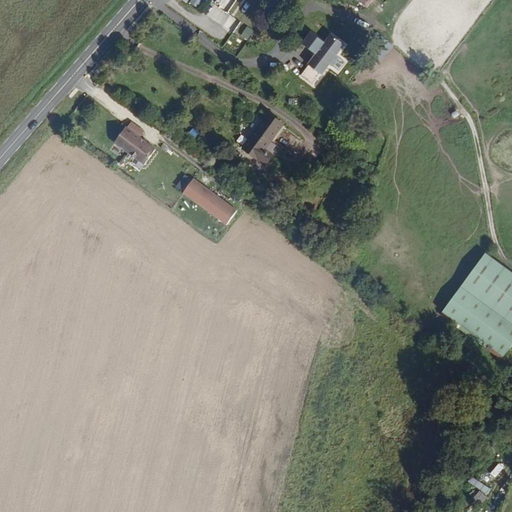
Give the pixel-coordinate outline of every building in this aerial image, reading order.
[(324,45),(311,36),(304,45),(318,55),(301,77),(314,87),(330,67),(332,68),(339,59),(338,56),(345,47),(331,36),(324,45)] [(265,148),(283,124),(269,113),(242,149),(265,166),(274,154),(265,148)] [(155,149),(126,129),(114,145),(144,166),(155,149)] [(236,212),(192,180),(182,194),(225,226),(236,212)] [(511,346),(511,271),(488,253),(442,314),(504,358),(511,346)] [(499,464),(490,476),(495,480),(505,468),(499,464)] [(474,479),(471,484),(488,496),(492,491),(474,479)] [(486,499),(479,492),(473,499),(479,505),(486,499)]
